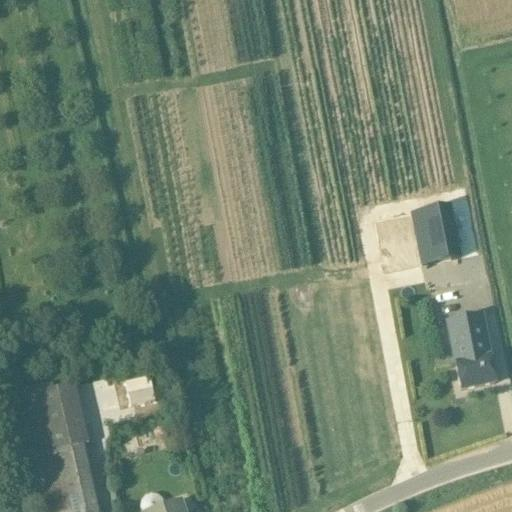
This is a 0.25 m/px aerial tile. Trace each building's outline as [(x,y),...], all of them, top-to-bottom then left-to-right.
[(458,261),(448,209),(411,217),(421,268),(458,261)] [(480,317),(446,324),(455,366),(454,366),(460,392),(494,385),(489,359),(480,317)] [(43,511),(96,511),(69,388),(18,399),(43,511)] [(117,464),(108,467),(112,487),(123,484),(117,464)] [(182,511),(180,505),(164,510),(161,502),(157,498),(150,497),(145,499),(140,504),(139,511),(182,511)]
